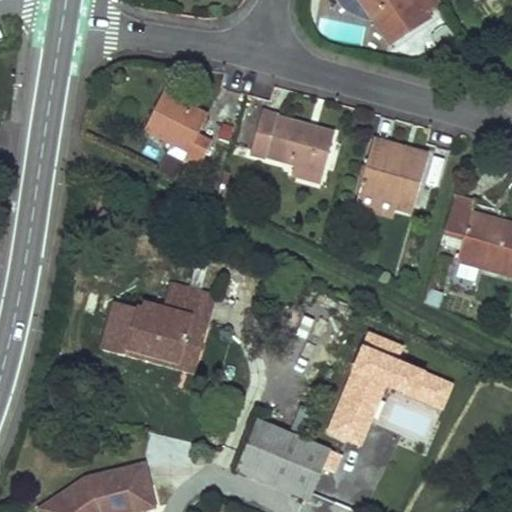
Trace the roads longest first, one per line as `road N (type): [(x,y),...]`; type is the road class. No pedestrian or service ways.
road 1 (track): [(43,125),(511,358)]
road 2 (tertiary): [(0,361),(58,25)]
road 3 (residential): [(511,132),(261,56)]
road 4 (residential): [(261,56),(58,25)]
